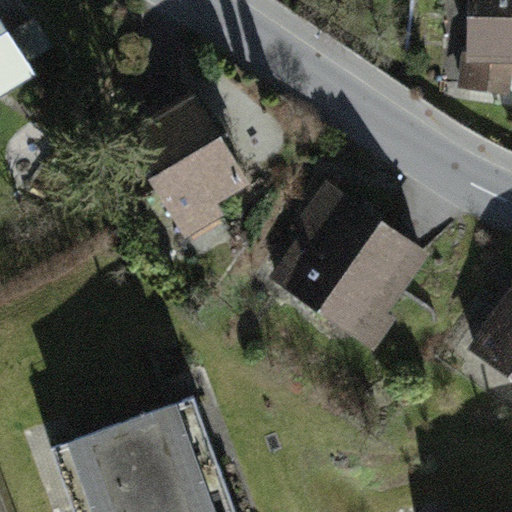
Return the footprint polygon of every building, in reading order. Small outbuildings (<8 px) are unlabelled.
[(0,7),(22,65),(47,55),(25,0),(11,0),(0,4),(0,7)] [(511,0),(475,0),(472,75),(511,76),(511,0)] [(0,92),(25,81),(0,27),(0,92)] [(256,210),(205,119),(127,163),(178,254),(256,210)] [(434,269),(339,205),(274,299),(369,364),(434,269)] [(511,310),(471,363),(511,393),(511,310)] [(237,511),(198,401),(52,452),(73,511),(237,511)]
